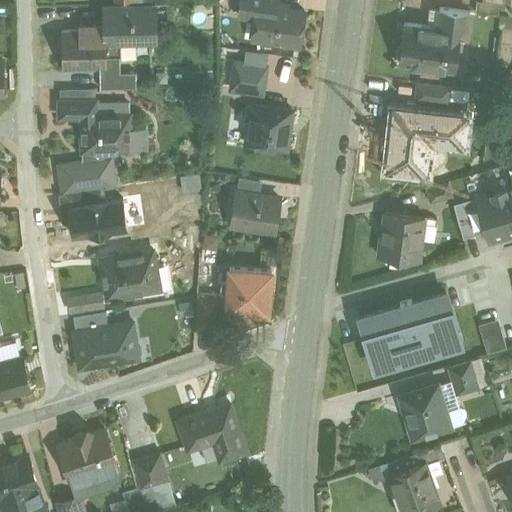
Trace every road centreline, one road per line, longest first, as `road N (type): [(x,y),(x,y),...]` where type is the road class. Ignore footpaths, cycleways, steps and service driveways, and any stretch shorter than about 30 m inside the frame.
road 1 (tertiary): [(308,334),(349,0)]
road 2 (residential): [(24,130),(33,246),(61,411)]
road 3 (residential): [(61,411),(308,334)]
road 4 (tertiary): [(293,511),(308,334)]
road 5 (residential): [(22,0),(24,130)]
